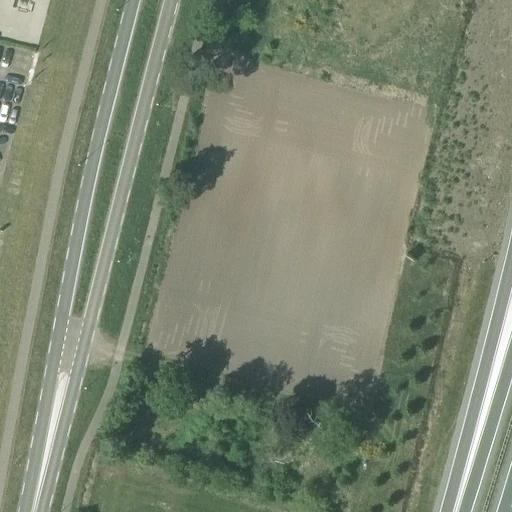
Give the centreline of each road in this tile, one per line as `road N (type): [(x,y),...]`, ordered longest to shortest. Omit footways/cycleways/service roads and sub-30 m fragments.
road 1 (tertiary): [(81,350),(171,0)]
road 2 (tertiary): [(133,0),(56,331)]
road 3 (trunk): [(511,241),(447,511)]
road 4 (tertiary): [(56,331),(34,508)]
road 5 (trunk): [(511,349),(461,511)]
road 6 (tertiary): [(34,508),(81,350)]
